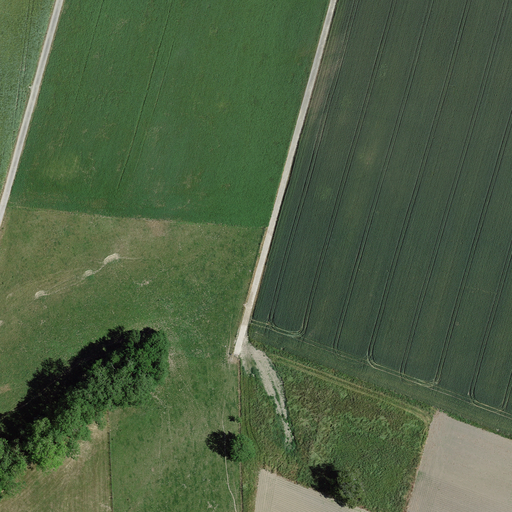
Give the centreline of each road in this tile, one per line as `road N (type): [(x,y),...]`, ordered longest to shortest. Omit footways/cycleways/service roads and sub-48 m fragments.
road 1 (track): [(237,354),(333,0)]
road 2 (track): [(60,0),(0,216)]
road 3 (track): [(240,341),(263,363),(289,437),(291,469)]
